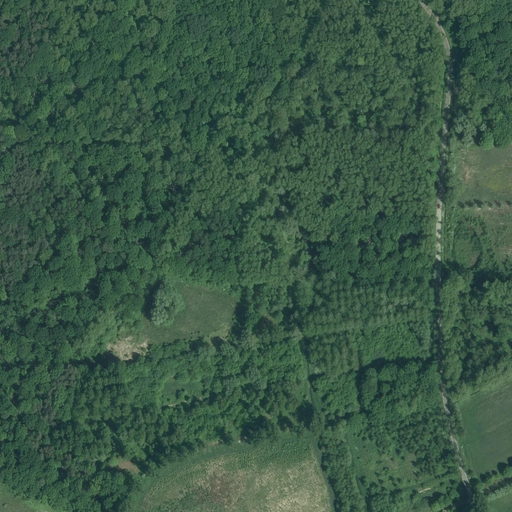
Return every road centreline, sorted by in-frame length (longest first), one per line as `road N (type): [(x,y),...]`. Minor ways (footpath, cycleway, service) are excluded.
road 1 (tertiary): [(477,511),(455,448),(440,357),(439,204),(451,64),(440,29),(418,0)]
road 2 (track): [(138,274),(203,185),(228,170),(439,204)]
road 3 (track): [(309,435),(444,393)]
